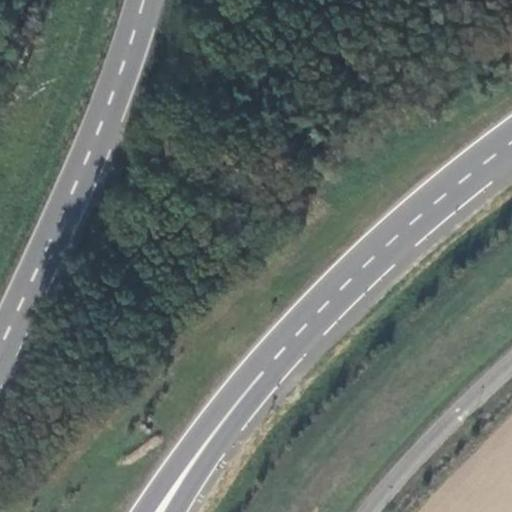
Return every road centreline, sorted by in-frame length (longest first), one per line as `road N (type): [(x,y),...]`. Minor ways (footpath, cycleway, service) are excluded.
road 1 (primary): [(0,347),(98,132),(143,0)]
road 2 (trunk): [(285,346),(402,231),(511,139)]
road 3 (trunk): [(142,511),(253,364),(285,346)]
road 4 (unclassified): [(369,511),(511,364)]
road 5 (trunk): [(174,511),(285,346)]
